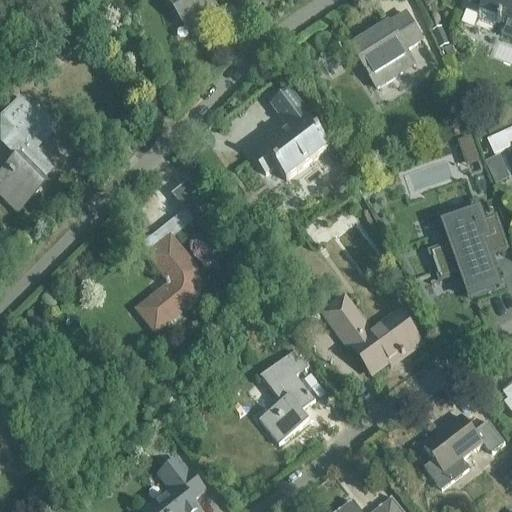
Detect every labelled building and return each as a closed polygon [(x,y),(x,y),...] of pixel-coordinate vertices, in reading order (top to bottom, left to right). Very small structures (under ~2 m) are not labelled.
[(164,0),(186,32),(216,12),(212,7),(221,0),(164,0)] [(511,0),(466,0),(462,12),(478,18),(481,13),(508,23),(502,38),(511,41),(511,0)] [(215,21),(221,31),(238,19),(232,10),(215,21)] [(351,50),(377,91),(402,76),(394,62),(422,44),(405,16),(351,50)] [(307,120),(305,121),(302,117),(306,113),(290,92),(270,107),(286,129),(288,127),(291,132),(277,142),(280,146),(267,155),(264,152),(253,161),(266,178),(276,170),(286,184),(330,151),(307,120)] [(0,181),(0,198),(16,215),(38,194),(36,191),(55,172),(37,153),(55,135),(20,99),(0,118),(0,145),(18,164),(0,181)] [(511,132),(488,143),(495,157),(511,148),(511,132)] [(365,142),(365,154),(377,154),(377,142),(365,142)] [(192,177),(172,193),(199,228),(218,211),(192,177)] [(451,248),(431,255),(440,283),(461,276),(470,301),(487,295),(486,290),(497,286),(497,284),(488,259),(507,252),(496,220),(482,224),(479,215),(444,227),(451,248)] [(196,272),(171,240),(170,239),(146,258),(168,287),(144,305),(162,327),(185,309),(186,312),(189,310),(191,307),(193,305),(194,302),(195,299),(197,296),(197,294),(198,292),(198,288),(199,285),(198,281),(198,279),(198,276),(197,273),(196,272)] [(399,317),(371,338),(345,302),(324,316),(348,350),(350,348),(371,378),(399,358),(402,361),(421,348),(399,317)] [(258,425),(278,450),(308,426),(301,416),(315,405),(295,381),(307,372),(294,355),(260,382),(280,407),(258,425)] [(511,389),(502,398),(506,404),(502,407),(511,419),(511,389)] [(486,426),(472,437),(460,421),(422,449),(433,464),(424,471),(434,484),(439,488),(446,489),(451,486),(470,472),(462,462),(482,447),(491,457),(502,448),(486,426)] [(191,473),(189,475),(179,462),(157,479),(170,496),(150,511),(196,511),(191,505),(206,493),(191,473)] [(398,511),(390,501),(375,511),(353,511),(348,505),(340,511),(398,511)]
